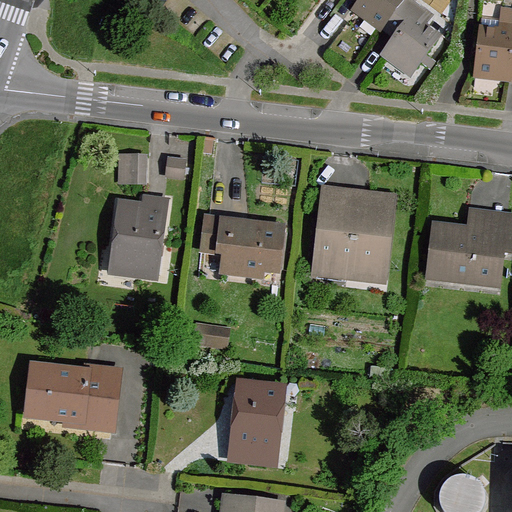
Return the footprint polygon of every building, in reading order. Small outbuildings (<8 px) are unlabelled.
[(383,30),(405,0),(361,0),(354,11),(382,32),(383,30)] [(382,56),(409,76),(438,37),(422,26),(430,15),(413,2),(415,0),(405,0),(383,30),(395,38),(382,56)] [(511,59),(511,20),(501,20),(500,30),(480,28),(474,77),(508,81),(511,59)] [(145,156),(121,156),(120,182),(144,183),(145,156)] [(185,161),(169,159),(167,177),(183,179),(185,161)] [(394,196),(325,189),(316,273),(385,281),(394,196)] [(117,202),(110,271),(156,277),(167,200),(144,197),(143,206),(117,202)] [(511,250),(511,242),(511,215),(472,211),(470,229),(436,225),(430,277),(499,285),(503,250),(511,250)] [(285,226),(206,216),(202,251),(226,254),(223,272),(262,277),(263,269),(279,271),(285,226)] [(229,329),(197,325),(195,344),(227,347),(229,329)] [(32,365),(26,416),(66,420),(66,425),(113,430),(120,370),(87,366),(86,371),(32,365)] [(285,386),(240,381),(231,460),(275,465),(285,386)] [(441,511),(482,511),(484,479),(443,477),(441,511)] [(282,511),(284,504),(226,497),(223,511),(282,511)]
